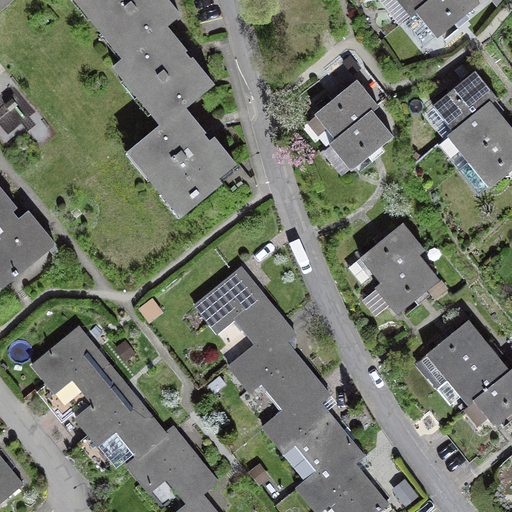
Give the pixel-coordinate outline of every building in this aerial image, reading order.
[(167,0),(76,0),(72,3),(122,66),(167,31),(183,19),(167,0)] [(122,66),(110,75),(158,132),(183,113),(213,91),(167,31),(122,66)] [(495,103),(474,78),(431,113),(452,138),(489,107),(495,103)] [(357,87),(314,120),(335,148),(374,118),(378,115),(357,87)] [(446,142),(466,167),(509,132),(489,107),(452,138),(446,142)] [(126,158),(177,223),(234,178),(183,113),(158,132),(126,158)] [(349,176),(392,143),(374,118),(335,148),(330,151),(349,176)] [(511,172),(511,135),(509,132),(466,167),(487,193),(511,172)] [(18,219),(2,199),(0,200),(0,293),(55,250),(26,213),(18,219)] [(403,230),(359,264),(380,291),(420,260),(424,256),(403,230)] [(376,294),(395,319),(439,284),(420,260),(380,291),(376,294)] [(252,349),(285,322),(241,268),(191,309),(217,341),(234,327),(252,349)] [(304,345),(285,322),(252,349),(225,370),(248,398),(262,388),(283,414),(319,385),(294,353),(304,345)] [(435,388),(443,382),(488,347),(468,322),(416,363),(435,388)] [(89,410),(121,385),(78,331),(28,370),(52,400),(70,386),(89,410)] [(488,347),(443,382),(466,410),(469,408),(473,405),(510,376),(488,347)] [(493,431),(511,416),(511,374),(510,376),(473,405),(493,431)] [(164,439),(121,385),(89,410),(73,423),(97,453),(116,438),(135,462),(164,439)] [(333,401),(319,385),(283,414),(263,430),(284,457),(295,448),(317,475),(354,444),(324,407),(333,401)] [(466,410),(446,426),(473,460),(496,442),(469,408),(466,410)] [(172,432),(164,439),(135,462),(124,470),(147,499),(167,484),(187,510),(203,497),(215,487),(172,432)] [(367,460),(354,444),(317,475),(295,493),(310,511),(326,511),(329,510),(330,511),(385,511),(390,508),(357,468),(367,460)] [(0,505),(20,489),(0,464),(0,505)] [(214,511),(203,497),(187,510),(183,511),(214,511)]
